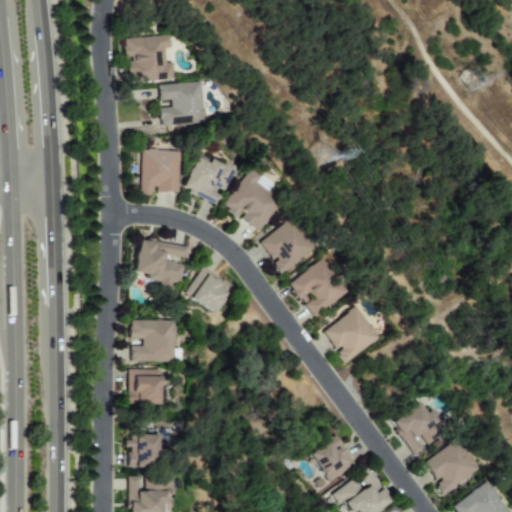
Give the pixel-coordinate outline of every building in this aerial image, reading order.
[(120,38),(121,59),(123,59),(125,83),(170,81),(169,63),(162,64),(161,49),(167,49),(167,36),(120,38)] [(200,124),(198,83),(155,85),(156,101),(167,100),(167,108),(156,108),(157,126),(200,124)] [(151,193),(175,193),(176,151),(138,150),(137,196),(151,196),(151,193)] [(213,205),(218,193),(222,194),(233,168),(209,158),(206,164),(192,158),(179,190),(213,205)] [(256,242),(270,262),(268,263),(276,275),(311,252),(290,220),(256,242)] [(182,247),(135,240),(129,278),(169,283),(169,281),(176,282),(179,261),(180,261),(182,247)] [(309,318),(345,294),(321,259),(286,283),(309,318)] [(180,294),(209,314),(228,287),(199,267),(180,294)] [(319,331),(340,363),(376,340),(355,307),(319,331)] [(127,362),(171,362),(170,320),(126,321),(126,339),(139,339),(139,346),(127,346),(127,362)] [(157,371),(124,370),(123,404),(156,405),(157,371)] [(409,456),(439,437),(418,402),(387,421),(409,456)] [(124,468),(153,468),(153,436),(123,437),(124,468)] [(305,452),(323,482),(350,466),(333,436),(305,452)] [(440,496),(477,471),(455,439),(420,463),(434,483),(432,485),(440,496)] [(351,511),(373,511),(387,502),(363,469),(354,475),(362,486),(356,491),(348,480),(327,495),(334,505),(338,501),(346,511),(351,511),(352,511),(351,511)] [(160,511),(160,495),(169,495),(169,478),(139,479),(139,477),(124,477),(124,511),(160,511)] [(503,511),(484,482),(447,507),(451,511),(503,511)]
